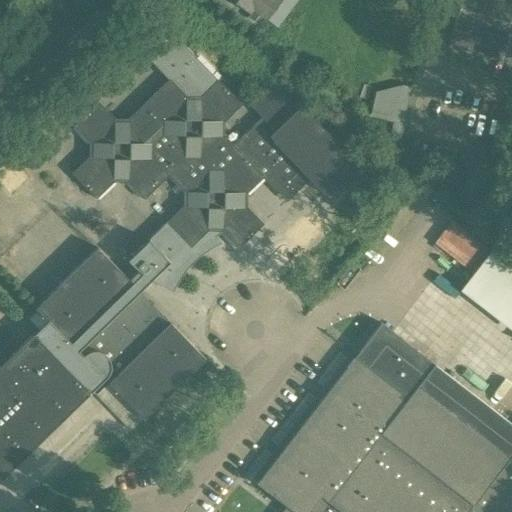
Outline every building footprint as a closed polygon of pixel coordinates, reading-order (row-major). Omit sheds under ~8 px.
[(233,0),(263,23),(279,0),(233,0)] [(454,27),(448,46),(475,54),(484,56),(501,61),(511,63),(511,1),(508,0),(459,0),(452,27),(454,27)] [(328,196),(356,168),(359,166),(352,159),(364,147),(340,124),(329,135),(301,107),(299,109),(274,82),(249,105),(261,117),(233,144),(224,134),(224,124),(243,105),(170,30),(145,54),(170,79),(127,120),(117,120),(99,101),(73,126),(91,145),(90,154),(72,172),(97,199),(116,180),(122,180),(127,181),(146,200),(171,176),(186,191),(185,193),(187,196),(187,204),(129,260),(136,267),(144,273),(145,272),(155,281),(165,287),(165,286),(222,231),(239,249),(264,223),(248,207),(247,203),(248,193),(247,192),(262,177),(277,192),(284,185),(294,196),(311,179),(328,196)] [(373,114),(394,117),(392,131),(403,133),(409,87),(377,83),(373,114)] [(452,218),(435,243),(467,265),(484,240),(452,218)] [(0,251),(10,242),(0,231),(0,251)] [(511,254),(494,242),(461,290),(511,325),(511,254)] [(144,420),(144,419),(206,358),(98,248),(37,308),(49,320),(0,367),(0,469),(5,474),(95,387),(113,405),(104,413),(129,439),(146,422),(144,420)] [(256,482),(286,506),(281,511),(511,511),(511,423),(381,323),(359,351),(362,353),(358,359),(355,357),(256,482)]
